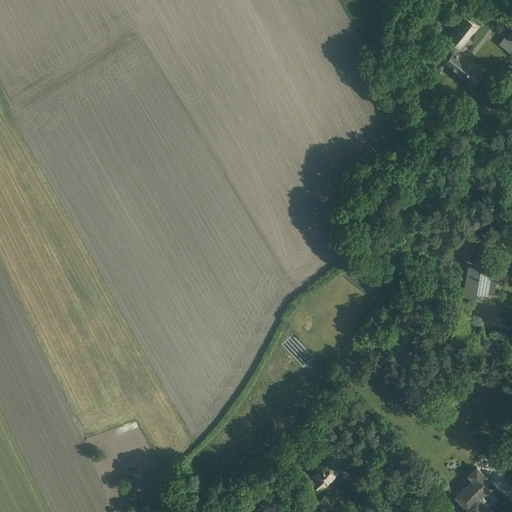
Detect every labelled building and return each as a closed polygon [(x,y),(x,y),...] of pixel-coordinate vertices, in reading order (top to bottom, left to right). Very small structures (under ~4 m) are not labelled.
[(472,63),(465,59),(464,59),(453,51),(457,46),(460,48),(476,26),(466,18),(449,40),(453,43),(441,58),(440,59),(445,62),(444,63),(473,85),(482,73),(471,64),(472,63)] [(477,216),(475,225),(483,227),(485,218),(477,216)] [(456,236),(453,256),(470,259),(473,238),(456,236)] [(468,263),(462,294),(475,296),(475,293),(485,294),(485,291),(488,292),(494,293),(496,280),(491,279),(487,278),(489,271),(480,269),(480,266),(468,263)] [(373,352),(384,341),(376,334),(375,335),(366,327),(362,332),(363,334),(359,339),(373,352)] [(421,344),(414,338),(405,350),(412,355),(421,344)] [(411,358),(404,352),(396,361),(403,367),(411,358)] [(107,440),(108,447),(127,443),(126,436),(107,440)] [(347,453),(338,451),(339,448),(330,447),(329,458),(313,474),(316,478),(309,484),(316,492),(340,470),(334,463),(337,461),(345,463),(347,453)] [(462,481),(452,492),(459,499),(468,508),(467,509),(468,509),(472,504),(480,511),(489,511),(490,511),(486,506),(478,498),(485,491),(486,493),(494,485),(477,468),(470,475),(474,479),(469,484),(466,481),(464,482),(462,481)] [(359,481),(367,489),(373,483),(365,475),(359,481)]
